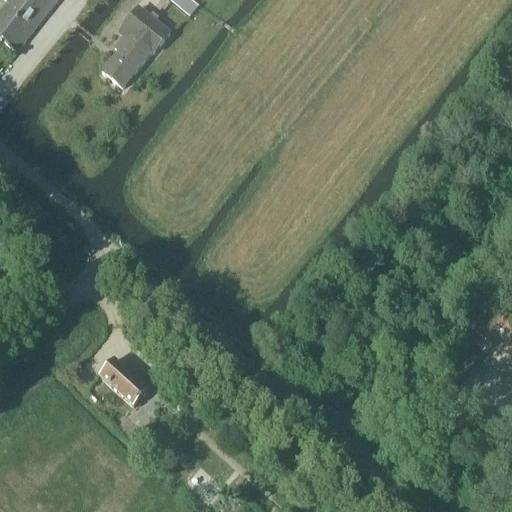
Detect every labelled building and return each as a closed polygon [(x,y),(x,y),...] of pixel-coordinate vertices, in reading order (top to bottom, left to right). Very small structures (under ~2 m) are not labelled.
[(0,0),(7,6),(0,14),(0,42),(16,55),(59,0),(0,0)] [(184,0),(171,0),(168,5),(188,21),(197,9),(184,0)] [(170,36),(137,10),(116,36),(121,41),(114,51),(118,54),(101,75),(121,92),(150,56),(152,58),(170,36)] [(98,380),(133,411),(147,395),(113,364),(98,380)] [(205,496),(213,503),(221,495),(213,488),(205,496)]
